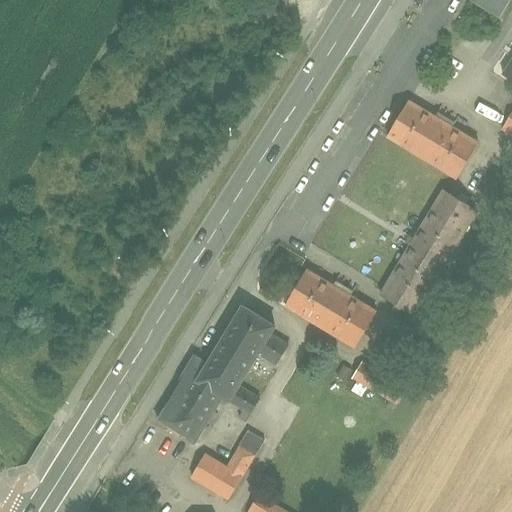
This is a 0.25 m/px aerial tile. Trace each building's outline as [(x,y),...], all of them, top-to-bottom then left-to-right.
[(511,0),(471,0),(503,19),(511,3),(511,0)] [(511,56),(500,74),(511,82),(511,56)] [(385,135),(426,159),(446,126),(405,101),(385,135)] [(511,109),(501,127),(511,133),(511,109)] [(446,126),(426,159),(462,180),(482,146),(446,126)] [(449,185),(428,219),(463,241),(484,207),(449,185)] [(404,256),(439,278),(463,241),(428,219),(404,256)] [(416,315),(439,278),(404,256),(381,294),(416,315)] [(286,306),(325,330),(346,295),(306,271),(286,306)] [(382,317),(346,295),(325,330),(361,351),(382,317)] [(196,357),(158,419),(195,442),(223,396),(245,409),(241,417),(247,421),(260,399),(239,387),(259,354),(277,365),(289,345),(271,334),(276,326),(244,306),(208,365),(196,357)] [(410,388),(365,365),(357,381),(402,404),(410,388)] [(288,405),(279,421),(288,427),(297,410),(288,405)] [(190,474),(232,498),(265,442),(247,431),(225,468),(202,454),(190,474)] [(284,511),(255,495),(244,511),(284,511)]
